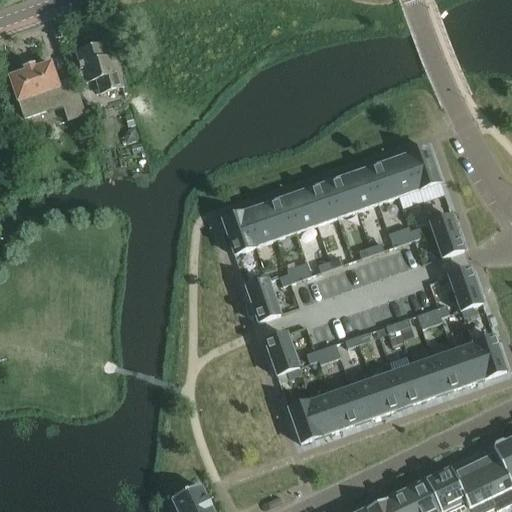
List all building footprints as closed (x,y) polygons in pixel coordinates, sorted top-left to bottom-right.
[(90,52),(78,55),(86,86),(97,83),(101,97),(124,91),(115,59),(104,62),(100,47),(89,50),(90,52)] [(26,76),(10,81),(19,106),(20,106),(26,122),(65,109),(70,124),(86,118),(74,83),(59,88),(52,67),(36,72),(35,68),(24,72),(26,76)] [(133,117),(126,119),(128,129),(135,128),(133,117)] [(128,132),(124,138),(126,145),(139,142),(135,130),(128,132)] [(429,152),(407,159),(419,194),(441,186),(429,152)] [(407,159),(387,167),(399,201),(419,194),(407,159)] [(387,167),(367,174),(379,208),(399,201),(387,167)] [(367,174),(346,181),(358,215),(379,208),(367,174)] [(346,181),(326,188),(338,222),(358,215),(346,181)] [(326,188),(306,195),(318,229),(338,222),(326,188)] [(306,195),(285,202),(297,237),(318,229),(306,195)] [(285,202),(265,209),(277,244),(297,237),(285,202)] [(265,209),(244,217),(256,251),(277,244),(265,209)] [(440,216),(429,220),(431,227),(443,223),(440,216)] [(244,217),(223,224),(235,258),(256,251),(244,217)] [(431,227),(430,227),(442,262),(465,254),(453,220),(443,223),(431,227)] [(410,230),(399,234),(404,248),(414,244),(411,234),(410,230)] [(411,234),(414,244),(423,241),(420,232),(411,235),(411,234)] [(399,234),(389,237),(394,251),(404,248),(399,234)] [(382,247),(371,251),(373,258),(385,254),(382,247)] [(371,251),(360,255),(362,262),(373,258),(371,251)] [(342,261),(330,265),(333,273),(344,269),(342,261)] [(330,265),(319,269),(322,276),(333,273),(330,265)] [(308,266),(297,270),(302,283),(312,280),(308,266)] [(297,270),(287,273),(289,278),(292,287),(302,283),(297,270)] [(471,273),(449,281),(461,315),(462,314),(473,310),(483,307),(471,273)] [(266,277),(254,281),(257,288),(268,284),(266,277)] [(289,278),(280,281),(283,290),(292,287),(289,278)] [(257,288),(247,292),(259,326),(281,318),(269,284),(268,284),(257,288)] [(447,309),(437,312),(440,322),(441,321),(450,318),(447,309)] [(473,310),(462,314),(465,322),(476,318),(473,310)] [(437,312),(428,316),(433,329),(443,326),(441,321),(440,322),(437,312)] [(428,316),(418,319),(423,333),(433,329),(428,316)] [(409,322),(397,326),(400,334),(412,330),(409,322)] [(397,326),(386,330),(389,338),(400,334),(397,326)] [(368,336),(357,341),(359,348),(371,344),(368,336)] [(288,337),(266,345),(278,379),(288,376),(299,372),(300,371),(288,337)] [(495,340),(474,348),(486,382),(507,375),(495,340)] [(357,341),(345,344),(348,352),(359,348),(357,341)] [(336,348),(326,351),(331,365),(341,361),(336,348)] [(474,348),(453,355),(465,389),(486,382),(474,348)] [(326,351),(316,355),(319,364),(321,368),(331,365),(326,351)] [(316,355),(307,358),(310,367),(319,364),(316,355)] [(453,355),(433,362),(445,397),(465,389),(453,355)] [(433,362),(413,369),(425,404),(445,397),(433,362)] [(413,369),(392,377),(404,411),(425,404),(413,369)] [(299,372),(288,376),(290,383),(302,379),(299,372)] [(392,377),(372,384),(384,418),(404,411),(392,377)] [(372,384),(351,391),(363,425),(384,418),(372,384)] [(351,391),(331,398),(343,432),(363,425),(351,391)] [(331,398),(311,405),(323,439),(343,432),(331,398)] [(311,405),(289,413),(301,447),(323,439),(311,405)] [(496,451),(494,452),(511,488),(511,443),(506,446),(503,445),(497,448),(496,451)] [(496,456),(475,466),(496,511),(502,511),(511,507),(511,488),(494,452),(496,456)] [(452,472),(451,473),(469,511),(493,511),(495,511),(496,511),(475,466),(453,476),(452,472)] [(469,511),(451,473),(427,484),(439,511),(469,511)] [(439,511),(427,484),(407,494),(416,511),(439,511)] [(201,489),(172,503),(176,511),(212,511),(213,511),(208,501),(207,502),(201,489)] [(416,511),(407,494),(388,503),(392,511),(416,511)] [(392,511),(388,503),(368,511),(392,511)]
